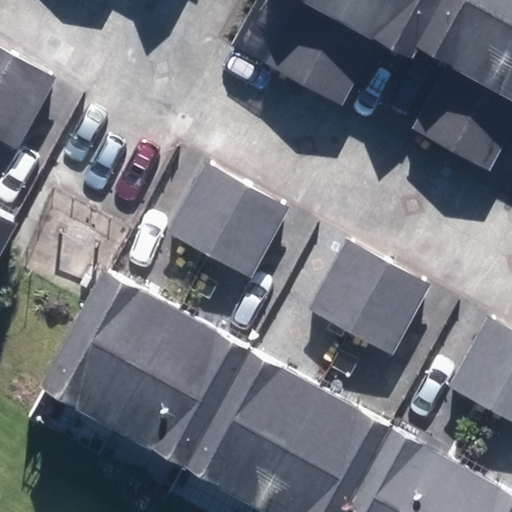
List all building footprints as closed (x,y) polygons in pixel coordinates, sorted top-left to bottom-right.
[(511,0),(268,0),(409,77),(413,69),(511,122),(511,0)] [(48,76),(0,50),(0,144),(10,149),(48,76)] [(285,208),(210,164),(169,235),(244,279),(285,208)] [(0,216),(0,246),(12,224),(0,216)] [(421,284),(344,244),(305,318),(382,359),(421,284)] [(511,511),(511,502),(117,287),(49,412),(231,511),(511,511)] [(511,336),(484,321),(445,393),(511,428),(511,336)]
